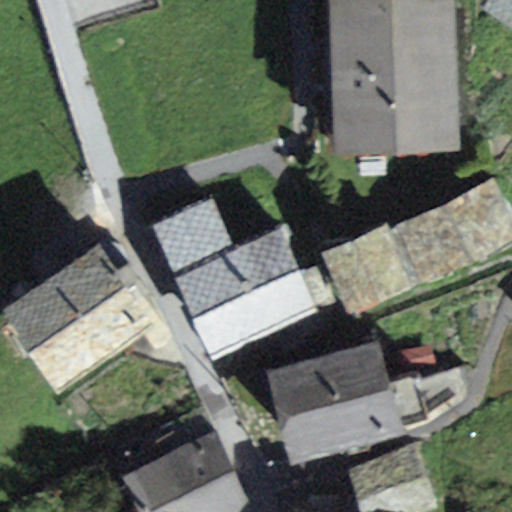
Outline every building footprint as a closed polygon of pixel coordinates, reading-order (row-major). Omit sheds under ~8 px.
[(437,0),(312,0),(314,152),(439,151),(437,0)] [(511,0),(465,0),(462,6),(511,37),(511,0)] [(485,188),(389,228),(412,284),(508,244),(485,188)] [(314,314),(278,226),(166,272),(202,360),(314,314)] [(397,286),(376,230),(321,250),(341,307),(397,286)] [(86,243),(0,297),(0,336),(35,392),(139,326),(86,243)] [(360,348),(254,374),(275,458),(380,432),(360,348)] [(209,430),(114,473),(132,511),(221,511),(242,502),(209,430)] [(411,448),(346,470),(360,511),(416,511),(431,507),(411,448)]
